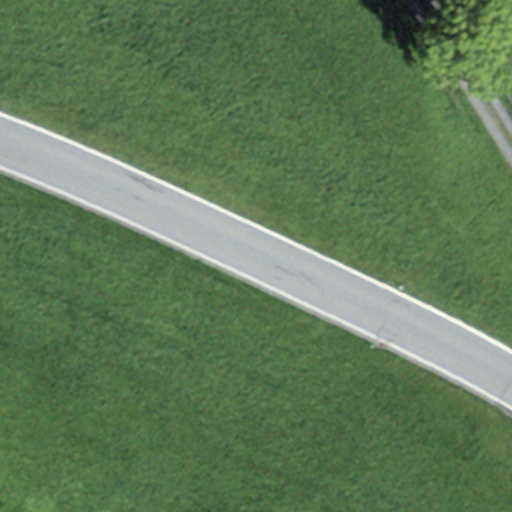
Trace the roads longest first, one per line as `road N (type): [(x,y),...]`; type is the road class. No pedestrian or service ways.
road 1 (tertiary): [(511,380),(293,269),(0,141)]
road 2 (track): [(511,147),(422,0)]
